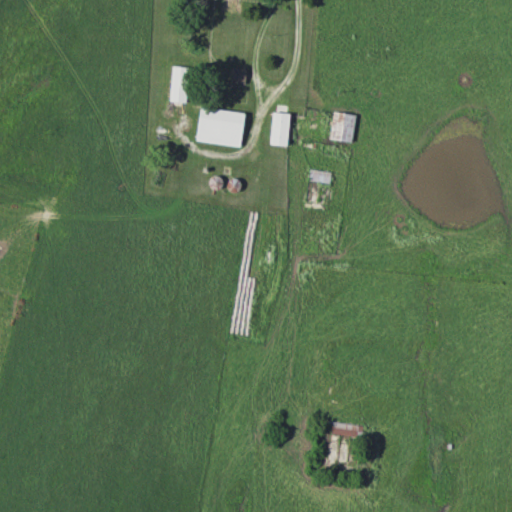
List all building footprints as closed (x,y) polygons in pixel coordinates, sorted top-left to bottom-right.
[(186,102),(187,67),(170,67),(169,101),(186,102)] [(244,84),(245,69),(230,68),(229,84),(244,84)] [(239,147),(244,114),(200,107),(195,141),(239,147)] [(352,142),(354,114),(332,112),(329,140),(352,142)] [(270,145),(287,145),(288,114),(271,113),(270,145)] [(326,459),(350,463),(355,425),(322,421),(320,437),(329,439),(326,459)]
